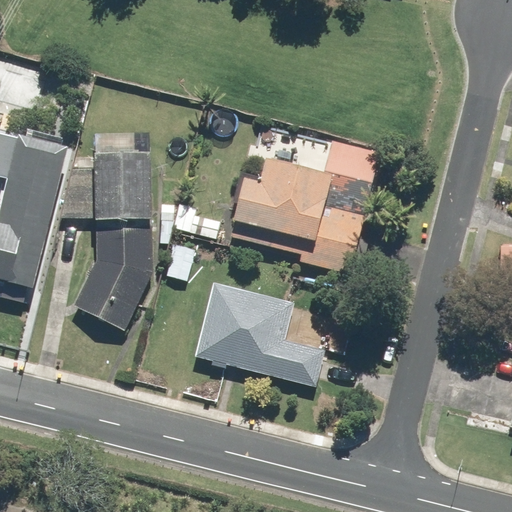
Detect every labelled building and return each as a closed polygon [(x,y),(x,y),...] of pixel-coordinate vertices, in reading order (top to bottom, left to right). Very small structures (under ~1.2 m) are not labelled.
[(72,68),(64,89),(84,96),(91,75),(72,68)] [(0,283),(27,290),(61,152),(15,141),(0,200),(0,283)] [(93,157),(97,270),(75,309),(120,334),(152,277),(146,273),(142,156),(93,157)] [(320,208),(327,180),(260,164),(254,190),(240,186),(226,235),(346,269),(360,220),(320,208)] [(218,240),(219,221),(195,219),(196,207),(160,204),(157,244),(167,244),(168,236),(218,240)] [(193,252),(170,248),(165,278),(187,282),(193,252)] [(322,353),(279,343),(287,304),(208,287),(191,361),(271,379),(313,389),(322,353)]
